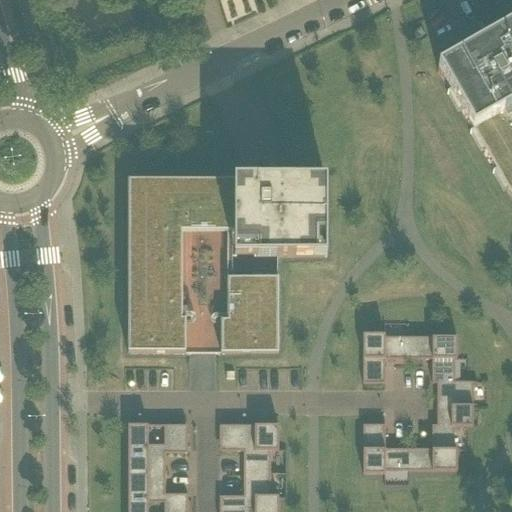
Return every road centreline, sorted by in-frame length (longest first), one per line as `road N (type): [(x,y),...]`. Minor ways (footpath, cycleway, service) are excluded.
road 1 (residential): [(51,144),(353,0)]
road 2 (tertiary): [(8,204),(19,511)]
road 3 (tertiary): [(52,406),(39,196)]
road 4 (residential): [(203,406),(398,406)]
road 5 (residential): [(52,406),(203,406)]
